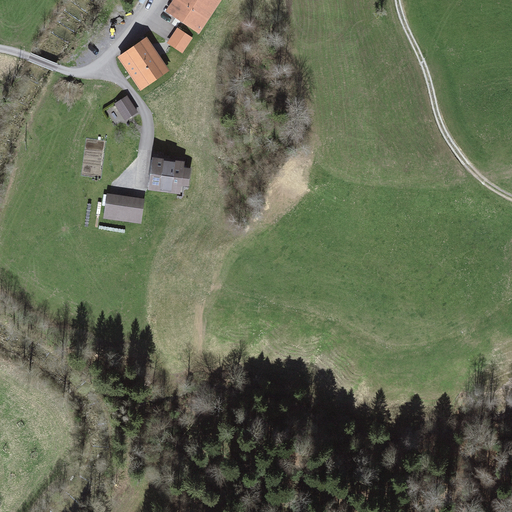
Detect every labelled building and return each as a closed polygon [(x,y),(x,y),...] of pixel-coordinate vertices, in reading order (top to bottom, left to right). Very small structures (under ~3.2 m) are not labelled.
[(184,0),(174,15),(199,31),(202,26),(219,0),(184,0)] [(179,30),(170,43),(182,51),(191,38),(179,30)] [(147,40),(127,54),(146,83),(167,70),(147,40)] [(126,98),(117,104),(126,118),(135,112),(126,98)] [(115,103),(107,107),(116,122),(124,117),(115,103)] [(183,163),(154,159),(150,187),(179,191),(180,183),(187,184),(189,170),(182,169),(183,163)] [(141,200),(109,195),(107,216),(139,221),(141,200)]
